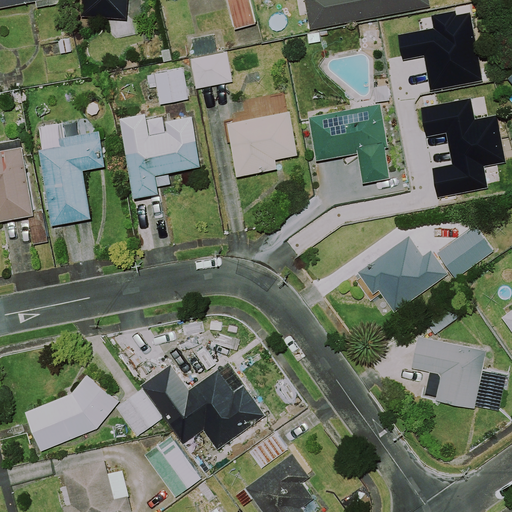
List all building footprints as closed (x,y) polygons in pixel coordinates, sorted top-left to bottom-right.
[(88,0),(88,9),(131,14),(132,0),(88,0)] [(260,19),(255,0),(234,0),(240,24),(260,19)] [(309,0),(315,25),(435,2),(434,0),(309,0)] [(428,52),(435,86),(488,75),(474,9),(461,11),(460,7),(434,12),(437,25),(402,32),(407,57),(428,52)] [(236,79),(230,49),(195,55),(201,86),(236,79)] [(192,95),(186,65),(149,73),(152,85),(161,84),(164,101),(192,95)] [(479,115),(475,94),(425,105),(431,134),(450,130),(457,160),(438,164),(444,193),(493,183),(489,163),(511,158),(501,111),(479,115)] [(394,142),(386,99),(314,112),(322,155),(365,147),(371,176),(398,171),(392,142),(394,142)] [(303,151),(295,107),(233,118),(243,171),(283,164),(282,154),(303,151)] [(155,130),(151,109),(127,114),(142,191),(168,186),(164,168),(207,160),(197,111),(171,117),(173,127),(155,130)] [(105,127),(69,134),(66,120),(42,125),(47,145),(43,146),(59,220),(99,211),(89,165),(113,161),(105,127)] [(38,239),(53,236),(47,207),(41,208),(28,141),(0,146),(0,216),(32,210),(38,239)] [(497,248),(479,223),(441,250),(459,275),(497,248)] [(428,250),(414,231),(362,268),(378,290),(384,286),(399,308),(453,270),(436,245),(428,250)] [(463,313),(452,297),(428,314),(439,330),(463,313)] [(442,392),(441,396),(500,407),(505,383),(486,379),(492,347),(423,333),(417,363),(435,367),(430,390),(442,392)] [(194,386),(176,360),(147,381),(189,440),(208,426),(222,446),(271,411),(250,380),(239,388),(223,365),(194,386)] [(125,397),(92,370),(76,389),(30,408),(46,447),(103,424),(125,397)] [(145,386),(120,404),(141,433),(166,415),(145,386)] [(253,448),(265,465),(292,446),(280,429),(253,448)] [(205,475),(175,432),(149,451),(179,493),(205,475)] [(316,472),(298,448),(250,484),(271,511),(313,511),(307,503),(319,494),(307,478),(316,472)] [(69,511),(137,511),(127,466),(112,470),(109,456),(67,466),(76,501),(68,503),(69,511)]
